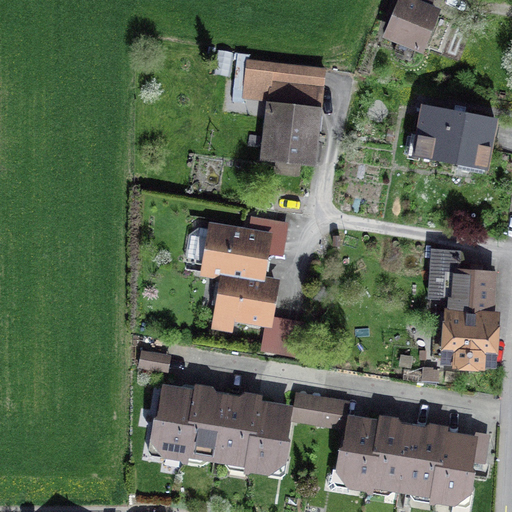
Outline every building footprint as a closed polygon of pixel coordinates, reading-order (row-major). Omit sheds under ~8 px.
[(397,15),(388,35),(420,48),(434,13),(426,9),(429,0),(396,0),(392,13),(397,15)] [(271,110),(273,110),(313,114),(316,115),(323,69),(294,66),(292,83),(270,80),(269,90),(273,91),(271,110)] [(458,164),(458,162),(485,169),(495,120),(424,107),(415,156),(458,164)] [(310,143),(313,114),(273,110),(268,155),(314,160),(316,143),(310,143)] [(204,271),(224,275),(260,281),(267,237),(212,228),(204,271)] [(446,359),(490,362),(493,317),(486,317),(488,274),(460,272),(449,272),(446,313),(449,314),(446,359)] [(275,283),(260,281),(224,275),(217,314),(268,323),(275,283)] [(142,351),(139,366),(167,371),(169,356),(142,351)] [(165,443),(163,454),(185,458),(186,453),(196,394),(165,389),(159,422),(156,425),(154,436),(157,440),(165,443)] [(201,455),(201,457),(217,460),(227,399),(211,397),(212,392),(197,389),(196,394),(186,453),(201,455)] [(297,394),(292,419),(318,424),(322,398),(297,394)] [(233,462),(233,461),(248,463),(257,404),(258,399),(243,397),(242,402),(227,399),(217,460),(233,462)] [(343,428),(347,403),(322,398),(318,424),(343,428)] [(283,443),(288,409),(257,404),(248,463),(247,468),(269,472),(271,461),(273,460),(279,461),(284,457),(286,446),(283,443)] [(350,473),(348,484),(370,488),(371,483),(381,425),(350,420),(345,453),(341,455),(339,466),(342,471),(350,473)] [(386,486),(386,487),(402,490),(412,430),(396,427),(397,422),(382,420),(381,425),(371,483),(386,486)] [(418,493),(418,491),(433,493),(443,435),(443,430),(428,427),(427,432),(412,430),(402,490),(418,493)] [(483,462),(486,442),(443,435),(433,493),(432,499),(454,502),(452,511),(468,511),(472,492),(468,488),(471,477),(468,473),(470,460),(483,462)]
